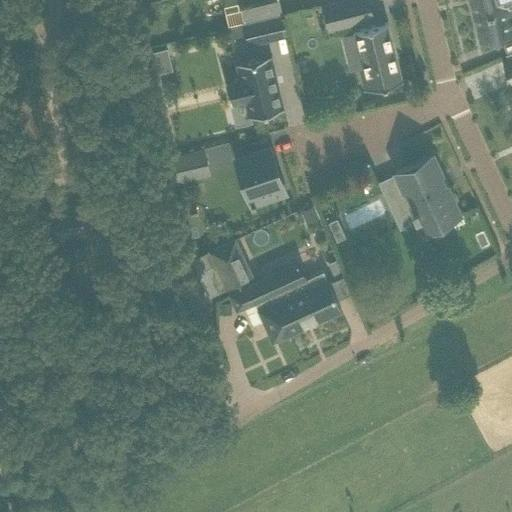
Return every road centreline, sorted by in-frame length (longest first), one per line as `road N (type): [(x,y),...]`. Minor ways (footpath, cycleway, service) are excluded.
road 1 (residential): [(227,421),(511,260)]
road 2 (residential): [(71,188),(51,64),(59,0)]
road 3 (residential): [(455,100),(313,157)]
road 4 (residential): [(455,100),(511,227)]
